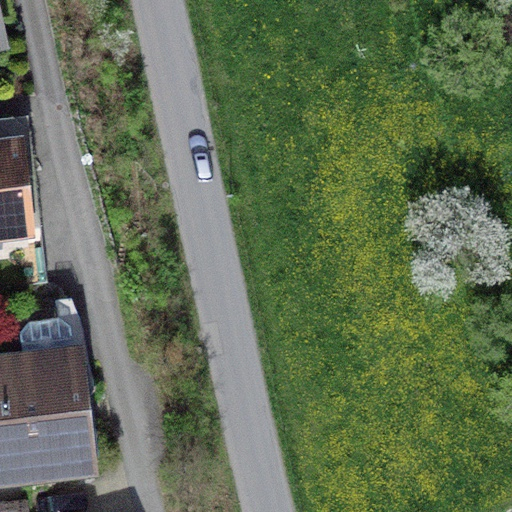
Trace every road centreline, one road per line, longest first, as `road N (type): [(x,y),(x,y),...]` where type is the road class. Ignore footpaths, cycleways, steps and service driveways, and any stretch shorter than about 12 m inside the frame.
road 1 (residential): [(151,511),(27,0)]
road 2 (tertiary): [(158,0),(263,511)]
